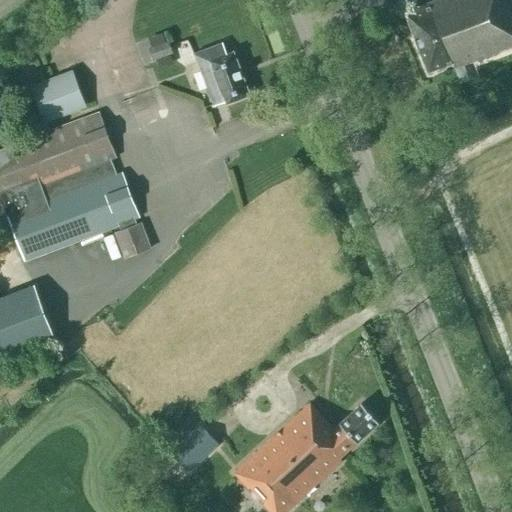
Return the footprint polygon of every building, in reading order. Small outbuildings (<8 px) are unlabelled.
[(453,65),(455,70),(511,48),(511,13),(507,0),(441,0),(405,13),(428,74),(453,65)] [(150,43),(156,66),(174,61),(167,38),(150,43)] [(225,102),(226,104),(250,95),(233,52),(227,54),(222,43),(193,54),(199,68),(214,107),(225,102)] [(46,121),(85,106),(72,73),(33,88),(46,121)] [(203,104),(177,114),(182,127),(169,132),(178,157),(217,142),(203,104)] [(98,113),(0,150),(0,196),(25,261),(60,248),(119,225),(121,231),(115,233),(125,258),(150,249),(141,224),(135,226),(133,220),(138,218),(121,173),(110,177),(104,163),(116,158),(98,113)] [(33,284),(0,296),(0,357),(54,337),(33,284)] [(292,511),(345,464),(340,459),(379,423),(361,404),(334,429),(309,403),(236,471),(249,484),(246,487),(269,511),(292,511)] [(164,453),(185,479),(222,450),(201,424),(164,453)]
